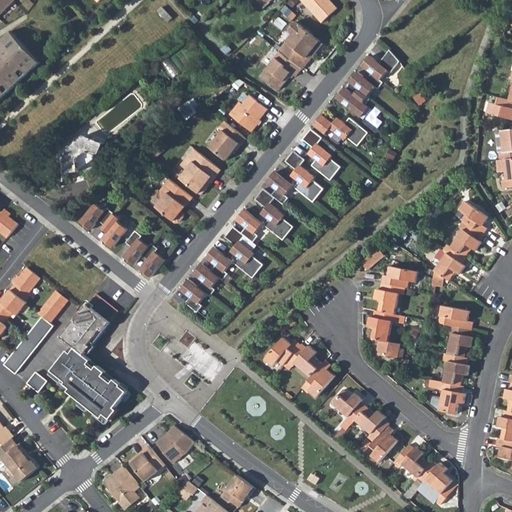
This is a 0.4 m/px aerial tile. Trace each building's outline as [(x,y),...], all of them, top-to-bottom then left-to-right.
[(0,0),(0,13),(12,0),(0,0)] [(337,0),(308,0),(325,18),(340,3),(337,0)] [(158,11),(168,22),(173,18),(163,7),(158,11)] [(304,63),(305,64),(312,55),(309,52),(322,36),(316,31),(298,17),(291,25),(295,28),(281,45),(304,63)] [(0,100),(41,63),(10,31),(0,40),(0,100)] [(309,52),(312,55),(325,38),(322,36),(309,52)] [(304,63),(281,45),(275,54),(276,55),(263,71),(272,78),(272,77),(281,84),(292,71),(294,68),(296,70),(297,71),(304,63)] [(364,68),(373,76),(381,83),(389,73),(392,76),(401,65),(401,64),(391,54),(381,66),(372,59),(364,68)] [(358,74),(350,84),(359,91),(368,98),(376,89),(379,92),(384,85),(381,83),(373,76),(367,82),(358,74)] [(337,100),(355,114),(363,105),(366,107),(371,101),(368,98),(359,91),(354,97),(345,90),(337,100)] [(228,114),(250,132),(259,120),(258,120),(267,109),(249,95),(242,104),(238,101),(228,114)] [(180,106),(188,118),(203,108),(196,96),(180,106)] [(511,102),(507,101),(498,99),(497,105),(491,103),(488,113),(511,119),(511,102)] [(325,113),(316,124),(328,134),(332,128),(337,132),(332,137),(339,143),(344,137),(347,140),(349,137),(360,145),(371,131),(352,116),(348,122),(340,116),(336,122),(325,113)] [(217,128),(221,130),(227,123),(223,120),(217,128)] [(245,138),(227,123),(221,130),(208,146),(224,160),(233,148),(238,143),(240,145),(245,138)] [(312,167),(331,182),(341,168),(331,160),(333,157),(318,145),(323,140),(311,130),(303,141),(314,150),(310,155),(317,161),(312,167)] [(511,131),(501,132),(496,133),(498,153),(499,153),(499,161),(511,159),(511,131)] [(85,133),(62,151),(65,172),(79,170),(77,157),(86,150),(97,155),(103,142),(85,133)] [(193,148),(188,154),(194,159),(199,153),(193,148)] [(295,188),(313,203),(324,190),(313,181),(315,178),(301,167),(305,161),(294,152),(285,162),(297,171),(292,177),(299,182),(295,188)] [(194,159),(188,154),(179,165),(185,169),(178,178),(199,195),(204,189),(204,185),(207,181),(209,183),(220,170),(199,153),(194,159)] [(511,159),(499,161),(497,161),(498,173),(506,172),(506,181),(502,181),(503,188),(511,187),(511,159)] [(293,187),(276,173),(269,182),(277,189),(271,195),(275,198),(283,205),(288,198),(285,196),(293,187)] [(191,198),(168,179),(159,190),(158,190),(155,190),(149,197),(149,200),(156,205),(155,207),(174,222),(177,222),(181,217),(181,213),(179,212),(177,210),(181,205),(183,207),(191,198)] [(467,192),(472,188),(468,182),(463,186),(467,192)] [(271,195),(264,189),(255,199),(266,208),(262,214),(269,219),(264,225),(282,240),(293,227),(283,218),(285,216),(270,203),(275,198),(271,195)] [(94,204),(80,222),(90,230),(97,220),(104,226),(113,214),(106,209),(104,212),(94,204)] [(463,216),(459,222),(461,224),(480,237),(485,231),(481,228),(487,220),(464,204),(458,213),(463,216)] [(0,231),(8,238),(19,224),(20,223),(13,218),(12,219),(9,216),(12,213),(6,208),(3,211),(0,208),(0,231)] [(245,209),(237,218),(246,226),(241,232),(243,234),(252,242),(257,236),(254,233),(262,224),(245,209)] [(113,214),(104,226),(110,231),(103,240),(112,247),(127,229),(117,222),(119,219),(113,214)] [(476,243),(480,237),(461,224),(457,230),(461,233),(449,250),(463,260),(469,250),(474,254),(479,245),(476,243)] [(233,261),(250,276),(262,263),(251,254),(253,252),(239,240),(243,234),(241,232),(233,225),(225,235),(235,244),(230,249),(238,256),(233,261)] [(136,230),(127,242),(133,247),(126,256),(136,263),(142,255),(149,245),(140,238),(142,235),(136,230)] [(149,259),(142,269),(151,276),(165,258),(156,251),(158,248),(151,243),(149,245),(142,255),(149,259)] [(214,245),(206,254),(215,262),(210,268),(218,276),(221,278),(227,272),(224,269),(231,260),(214,245)] [(460,266),(464,261),(463,260),(449,250),(445,247),(441,253),(445,256),(433,273),(433,274),(442,280),(447,283),(453,274),(457,277),(463,268),(460,266)] [(377,251),(360,265),(366,273),(384,258),(377,251)] [(205,291),(208,293),(213,287),(210,285),(218,276),(210,268),(201,261),(193,270),(202,278),(197,284),(205,291)] [(41,278),(28,267),(22,274),(23,275),(21,278),(17,275),(12,281),(16,284),(2,302),(1,301),(0,302),(0,336),(8,327),(4,324),(13,312),(17,315),(27,303),(26,302),(31,295),(29,294),(41,278)] [(383,277),(382,285),(405,290),(407,290),(408,283),(414,285),(417,274),(390,269),(388,278),(383,277)] [(440,291),(442,280),(433,274),(431,290),(440,291)] [(189,293),(183,299),(195,309),(200,303),(197,300),(205,291),(197,284),(188,276),(180,285),(189,293)] [(404,298),(405,290),(382,285),(380,292),(377,291),(375,301),(380,302),(377,313),(394,317),(398,296),(404,298)] [(68,299),(57,291),(39,314),(43,317),(50,323),(68,299)] [(75,321),(62,337),(73,345),(85,355),(91,346),(89,345),(102,329),(104,330),(111,322),(110,322),(119,311),(97,294),(88,305),(88,304),(79,315),(75,320),(75,321)] [(441,308),(438,325),(443,326),(447,327),(471,331),(472,324),(467,323),(469,313),(441,308)] [(387,344),(391,323),(402,326),(404,318),(394,317),(377,313),(374,313),(373,320),(370,319),(368,329),(373,330),(370,341),(379,342),(377,353),(381,359),(398,362),(400,350),(390,348),(387,344)] [(16,374),(54,326),(50,323),(43,317),(14,352),(4,365),(13,372),(16,374)] [(292,320),(284,326),(289,331),(296,326),(292,320)] [(470,339),(471,332),(471,331),(447,327),(446,335),(451,335),(449,346),(445,345),(443,355),(444,355),(464,359),(466,348),(471,349),(473,339),(470,339)] [(279,362),(285,366),(287,363),(301,346),(295,341),(291,345),(283,339),(266,360),(274,367),(279,362)] [(85,355),(73,345),(50,374),(65,386),(66,384),(76,392),(74,395),(82,402),(85,398),(93,405),(90,408),(103,418),(106,414),(112,419),(119,410),(116,408),(129,391),(122,386),(123,385),(116,379),(113,383),(104,376),(107,372),(98,365),(96,369),(89,364),(92,360),(88,357),(85,355)] [(296,364),(312,378),(323,364),(314,357),(317,353),(309,346),(307,349),(302,345),(301,346),(287,363),(292,368),(296,364)] [(466,367),(467,360),(464,359),(444,355),(442,362),(447,363),(443,384),(460,388),(462,375),(467,376),(469,368),(466,367)] [(98,365),(92,360),(89,364),(96,369),(98,365)] [(332,366),(326,361),(323,364),(312,378),(309,381),(303,388),(310,393),(311,392),(319,398),(336,377),(329,371),(332,366)] [(48,381),(36,372),(28,383),(39,393),(48,381)] [(116,379),(107,372),(104,376),(113,383),(116,379)] [(461,395),(463,388),(460,388),(443,384),(440,384),(438,390),(442,391),(438,412),(455,415),(458,404),(462,405),(464,396),(461,395)] [(511,384),(510,384),(508,391),(505,390),(503,399),(508,400),(506,413),(511,413),(511,384)] [(347,421),(352,426),(356,421),(367,408),(362,404),(364,401),(356,395),(353,399),(344,391),(333,405),(349,418),(347,421)] [(82,402),(90,408),(93,405),(85,398),(82,402)] [(370,439),(375,443),(389,426),(390,425),(384,420),(386,418),(379,412),(376,415),(367,408),(356,421),(373,435),(370,439)] [(511,413),(506,413),(502,412),(501,418),(498,417),(496,427),(501,428),(498,440),(511,443),(511,413)] [(0,421),(0,448),(12,438),(14,437),(9,429),(7,431),(5,428),(0,421)] [(168,434),(157,443),(174,464),(187,453),(195,443),(195,442),(182,432),(175,425),(168,434)] [(395,432),(389,426),(375,443),(372,447),(378,452),(374,457),(382,464),(399,443),(391,436),(395,432)] [(18,445),(12,438),(0,448),(0,460),(3,458),(8,465),(7,466),(7,470),(11,476),(15,476),(17,475),(22,482),(39,467),(30,456),(28,457),(18,445)] [(511,443),(498,440),(497,440),(495,447),(499,448),(497,457),(511,460),(511,443)] [(18,445),(28,457),(30,456),(20,444),(18,445)] [(165,465),(150,446),(130,462),(146,481),(165,465)] [(402,465),(419,479),(430,465),(421,458),(424,453),(417,447),(414,450),(409,446),(394,464),(399,469),(402,465)] [(420,489),(440,505),(458,483),(445,472),(448,469),(441,462),(438,465),(434,461),(430,465),(419,479),(418,480),(424,484),(420,489)] [(120,502),(126,510),(140,498),(135,491),(141,487),(124,466),(104,483),(118,499),(119,498),(120,500),(120,502)] [(256,488),(239,475),(222,497),(230,502),(233,502),(240,507),(250,494),(252,495),(256,488)] [(424,484),(418,480),(405,496),(410,501),(420,489),(424,484)] [(196,487),(189,481),(182,486),(182,487),(190,494),(196,487)] [(228,511),(207,495),(201,503),(203,504),(197,511),(228,511)]
